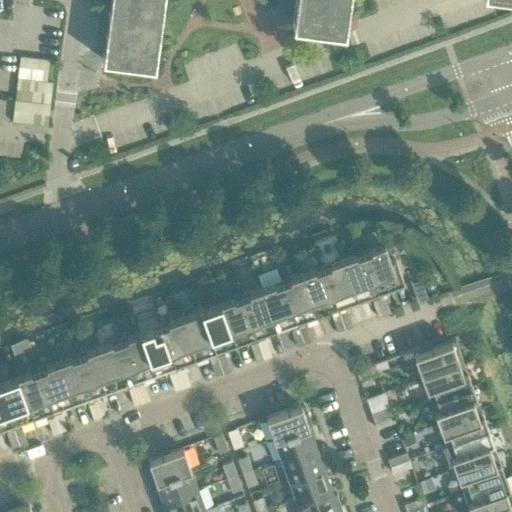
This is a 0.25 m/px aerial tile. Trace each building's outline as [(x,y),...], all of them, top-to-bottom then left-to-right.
[(109,0),(101,59),(154,65),(162,0),(109,0)] [(345,0),(292,0),(290,18),(342,25),(345,0)] [(46,79),(49,58),(20,54),(12,120),(47,124),(48,114),(52,80),(46,79)] [(389,288),(404,283),(395,258),(390,260),(383,242),(362,250),(385,313),(393,310),(387,294),(391,292),(389,288)] [(385,313),(362,250),(342,257),(357,299),(366,296),(368,301),(371,299),(377,316),(385,313)] [(357,299),(342,257),(322,264),(344,328),(352,325),(346,309),(349,307),(348,303),(357,299)] [(344,328),(322,264),(301,272),(317,314),(326,311),(327,315),(331,314),(337,331),(344,328)] [(317,314),(301,272),(281,279),(304,342),(311,340),(305,323),(309,322),(307,317),(317,314)] [(417,301),(428,297),(420,276),(409,280),(417,301)] [(304,342),(281,279),(261,286),(276,329),(285,325),(287,330),(290,329),(292,334),(296,345),(304,342)] [(276,329),(261,286),(240,294),(263,357),(271,354),(265,338),(269,337),(267,332),(276,329)] [(263,357),(240,294),(220,301),(235,343),(244,340),(246,345),(250,343),(255,360),(263,357)] [(235,343),(220,301),(200,308),(223,372),(230,369),(226,358),(224,353),(228,351),(226,347),(235,343)] [(223,372),(200,308),(179,316),(195,358),(204,355),(205,359),(209,358),(215,375),(223,372)] [(195,358),(179,316),(159,323),(182,386),(189,384),(185,373),(183,367),(187,366),(185,361),(195,358)] [(182,386),(159,323),(139,330),(154,373),(163,369),(165,374),(168,373),(174,389),(182,386)] [(154,373),(139,330),(118,338),(141,401),(149,398),(143,382),(147,381),(145,376),(154,373)] [(141,401),(118,338),(98,345),(113,387),(122,384),(124,389),(128,387),(134,404),(141,401)] [(463,362),(455,338),(413,353),(421,377),(463,362)] [(113,387),(98,345),(78,352),(101,416),(108,413),(104,402),(102,396),(106,395),(104,391),(113,387)] [(101,416),(78,352),(57,360),(73,402),(82,399),(83,403),(87,402),(89,408),(93,418),(101,416)] [(73,402),(57,360),(37,367),(60,430),(67,428),(62,411),(65,410),(63,405),(73,402)] [(377,371),(373,362),(355,369),(358,378),(377,371)] [(471,384),(463,362),(421,377),(429,399),(471,384)] [(60,430),(37,367),(17,374),(32,417),(41,413),(42,418),(46,416),(52,433),(60,430)] [(32,417),(17,374),(0,380),(0,391),(19,445),(27,442),(21,426),(25,425),(23,420),(32,417)] [(479,407),(471,384),(429,399),(438,422),(479,407)] [(19,445),(0,391),(0,428),(1,428),(2,432),(6,431),(8,437),(12,448),(19,445)] [(311,424),(307,411),(304,412),(300,403),(265,416),(273,437),(311,424)] [(373,420),(392,413),(389,405),(370,412),(373,420)] [(487,429),(479,407),(438,422),(446,444),(487,429)] [(394,420),(392,413),(373,420),(376,427),(394,420)] [(315,445),(312,437),(315,436),(311,424),(273,437),(280,457),(315,445)] [(242,444),(236,427),(227,430),(233,447),(242,444)] [(496,452),(487,429),(446,444),(454,467),(496,452)] [(227,449),(221,432),(212,435),(218,452),(227,449)] [(322,465),(315,445),(280,457),(288,478),(322,465)] [(190,467),(182,446),(147,458),(151,467),(148,469),(152,481),(190,467)] [(389,465),(408,458),(405,451),(387,457),(389,465)] [(504,475),(496,452),(454,467),(462,490),(504,475)] [(252,468),(247,454),(237,458),(242,471),(252,468)] [(411,465),(408,458),(389,465),(392,472),(411,465)] [(236,473),(231,460),(221,463),(226,477),(236,473)] [(330,486),(322,465),(288,478),(295,498),(330,486)] [(197,487),(190,467),(152,481),(157,493),(159,492),(162,500),(197,487)] [(256,482),(252,468),(242,471),(247,485),(256,482)] [(241,487),(236,473),(226,477),(231,491),(241,487)] [(470,511),(511,497),(504,475),(462,490),(470,511)] [(430,501),(423,482),(399,491),(406,510),(424,503),(430,501)] [(321,511),(340,505),(336,493),(333,495),(330,486),(295,498),(300,511),(321,511)] [(192,511),(204,508),(197,487),(162,500),(166,511),(192,511)] [(257,511),(266,509),(261,495),(252,499),(256,511),(257,511)] [(511,511),(511,497),(470,511),(511,511)] [(35,511),(34,509),(31,510),(28,501),(0,511),(35,511)] [(249,511),(246,501),(236,504),(238,511),(249,511)] [(423,511),(427,511),(424,503),(406,510),(406,511),(423,511)]
